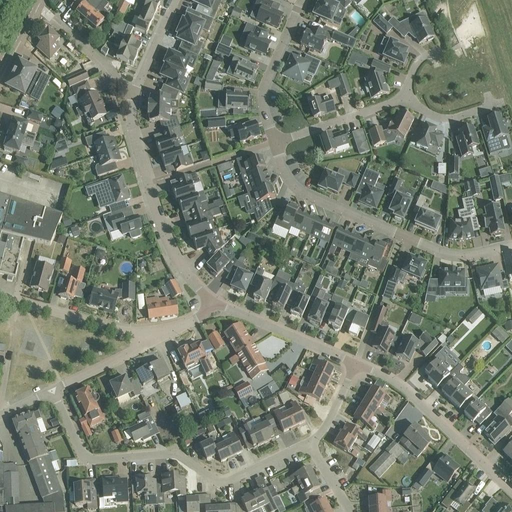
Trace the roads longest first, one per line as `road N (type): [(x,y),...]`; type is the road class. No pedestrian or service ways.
road 1 (residential): [(51,391),(86,456),(154,449),(222,481),(308,441)]
road 2 (residential): [(511,247),(451,255),(399,235),(290,186),(274,142)]
road 3 (residential): [(214,303),(160,228),(129,122),(132,95)]
road 4 (residential): [(511,489),(417,399),(355,365)]
road 5 (residential): [(355,365),(214,303)]
road 6 (residential): [(143,344),(134,332),(0,296)]
road 7 (residential): [(274,142),(265,87),(303,0)]
road 8 (residential): [(411,99),(274,142)]
road 9 (residential): [(132,95),(33,2)]
